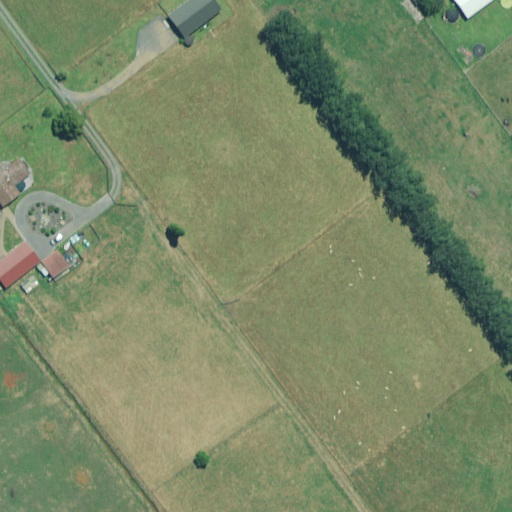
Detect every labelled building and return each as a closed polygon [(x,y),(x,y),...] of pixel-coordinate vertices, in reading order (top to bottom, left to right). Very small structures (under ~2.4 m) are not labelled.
[(187,0),(166,16),(188,46),(195,41),(190,34),(192,33),(219,12),(210,0),(187,0)] [(422,3),(419,0),(408,0),(414,8),(422,3)] [(452,0),(466,19),(493,0),(452,0)] [(13,187),(29,175),(18,161),(10,150),(0,158),(0,205),(2,208),(19,195),(13,187)] [(25,241),(0,260),(0,282),(5,289),(20,277),(26,285),(33,279),(37,284),(45,278),(48,282),(67,268),(56,252),(42,263),(25,241)]
